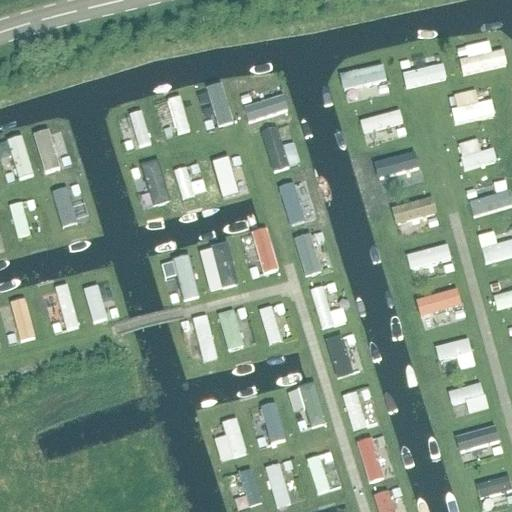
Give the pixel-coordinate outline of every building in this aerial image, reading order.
[(462,67),(464,80),(500,75),(499,63),(462,67)] [(405,90),(433,87),(432,75),(404,78),(405,90)] [(337,94),(373,89),(372,76),(335,82),(337,94)] [(217,93),(205,97),(213,129),(226,126),(217,93)] [(470,97),(444,100),(446,115),(445,116),(446,128),(489,123),(487,107),(472,109),(470,97)] [(241,125),(281,118),(278,102),(238,109),(241,125)] [(171,140),(184,137),(175,103),(162,106),(171,140)] [(358,141),(398,128),(394,115),(354,128),(358,141)] [(117,144),(119,156),(145,151),(137,118),(112,124),(116,144),(117,144)] [(39,181),(54,177),(45,137),(30,141),(39,181)] [(458,176),(491,167),(488,155),(475,158),(472,145),(451,150),(458,176)] [(0,164),(0,184),(21,179),(16,160),(0,164)] [(232,162),(210,167),(218,204),(240,200),(232,162)] [(375,170),(382,194),(414,186),(407,162),(375,170)] [(125,174),(135,213),(157,207),(153,189),(158,188),(152,166),(137,170),(137,171),(125,174)] [(189,168),(167,174),(175,207),(197,201),(189,168)] [(290,203),(299,200),(296,189),(273,195),(283,231),(296,227),(290,203)] [(75,211),(70,192),(47,198),(56,231),(72,227),(69,213),(75,211)] [(468,221),(501,212),(497,200),(464,209),(468,221)] [(11,243),(36,237),(32,219),(31,219),(28,205),(4,210),(11,243)] [(388,218),(390,238),(430,233),(429,220),(419,221),(418,214),(388,218)] [(235,242),(241,262),(251,260),(257,280),(274,275),(262,234),(235,242)] [(290,244),(298,282),(316,278),(309,249),(318,247),(316,238),(290,244)] [(478,266),(510,260),(507,247),(492,250),(489,238),(473,241),(478,266)] [(435,275),(434,268),(445,266),(442,251),(401,261),(406,282),(435,275)] [(207,255),(194,258),(204,299),(217,295),(207,255)] [(175,298),(164,301),(167,311),(189,305),(177,264),(166,267),(175,298)] [(63,291),(50,294),(60,336),(73,334),(63,291)] [(93,291),(77,297),(89,330),(104,324),(93,291)] [(320,295),(306,298),(315,334),(329,330),(320,295)] [(489,315),(511,308),(511,295),(485,302),(489,315)] [(423,322),(452,314),(448,301),(419,310),(423,322)] [(5,309),(15,347),(31,343),(21,304),(5,309)] [(276,309),(253,315),(263,351),(278,347),(271,322),(279,319),(276,309)] [(210,322),(223,358),(240,351),(227,316),(210,322)] [(201,321),(173,328),(182,363),(195,360),(197,368),(212,365),(201,321)] [(511,331),(501,335),(509,360),(511,359),(511,331)] [(323,347),(334,382),(357,376),(346,340),(323,347)] [(453,376),(469,372),(463,345),(429,353),(432,368),(450,364),(453,376)] [(442,397),(447,419),(462,416),(462,419),(481,415),(475,390),(442,397)] [(360,394),(336,401),(346,437),(361,432),(356,415),(366,412),(360,394)] [(264,450),(280,446),(268,405),(252,410),(264,450)] [(218,442),(208,444),(212,466),(239,461),(232,425),(215,428),(218,442)] [(362,489),(379,484),(366,444),(349,449),(362,489)] [(492,444),(451,449),(453,464),(494,459),(492,444)] [(302,464),(307,500),(321,498),(316,462),(302,464)] [(277,479),(286,477),(284,467),(260,472),(267,511),(276,511),(283,511),(277,479)] [(245,475),(219,482),(225,502),(228,511),(246,511),(255,510),(245,475)] [(473,511),(502,503),(498,489),(469,497),(473,511)] [(388,511),(386,497),(368,499),(370,511),(388,511)]
